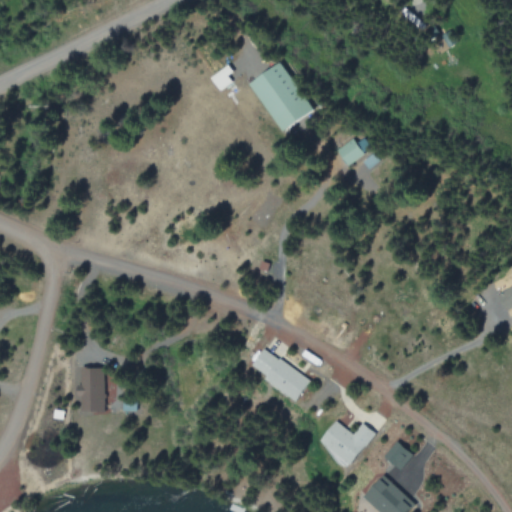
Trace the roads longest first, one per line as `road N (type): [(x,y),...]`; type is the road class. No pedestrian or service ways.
road 1 (residential): [(0,460),(59,246),(228,303),(309,341),(385,393),(510,511)]
road 2 (residential): [(0,81),(165,0)]
